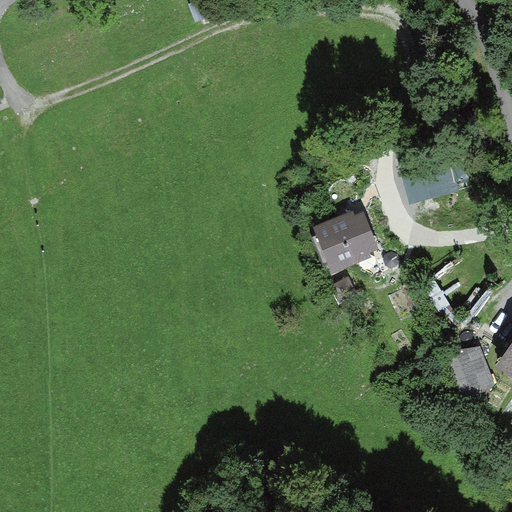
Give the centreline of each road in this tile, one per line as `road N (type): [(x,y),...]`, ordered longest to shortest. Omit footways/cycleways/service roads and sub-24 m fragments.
road 1 (track): [(511,223),(414,235),(395,193),(393,157),(417,54),(415,28),(403,13),(348,0)]
road 2 (track): [(346,0),(239,18),(42,102)]
